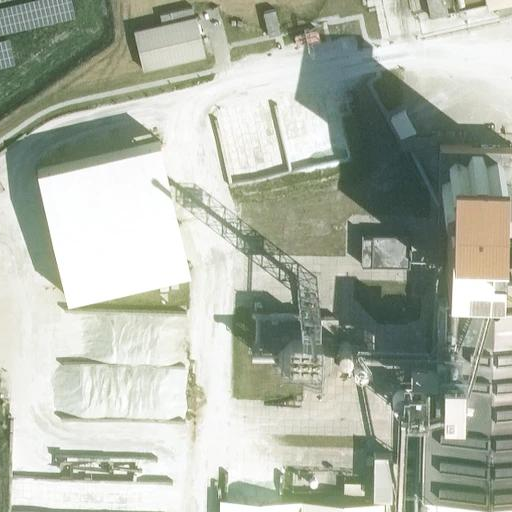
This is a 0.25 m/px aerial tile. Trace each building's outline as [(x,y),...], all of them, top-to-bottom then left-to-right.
[(448,14),(445,0),(426,0),(430,18),(448,14)] [(135,30),(143,69),(206,55),(197,16),(195,16),(192,6),(160,14),(162,24),(135,30)] [(276,9),(264,11),(270,35),(281,32),(276,9)] [(318,28),(295,34),(297,43),(320,37),(318,28)] [(406,109),(391,117),(401,135),(415,127),(406,109)] [(70,296),(198,270),(171,138),(43,164),(70,296)] [(511,511),(511,300),(505,301),(506,275),(499,274),(500,226),(510,227),(511,152),(511,145),(439,144),(437,225),(447,225),(446,273),(474,274),(474,300),(437,299),(435,411),(423,411),(421,508),(413,507),(412,511),(511,511)] [(409,265),(410,233),(362,232),(361,264),(409,265)] [(280,336),(280,371),(320,371),(320,375),(337,375),(338,319),(321,319),(320,337),(280,336)] [(393,452),(375,452),(374,495),(392,495),(393,452)] [(123,479),(124,511),(143,510),(142,479),(123,479)] [(55,511),(54,485),(31,486),(50,493),(45,505),(45,511),(39,511),(35,510),(34,511),(55,511)] [(372,511),(372,498),(219,500),(219,511),(372,511)]
